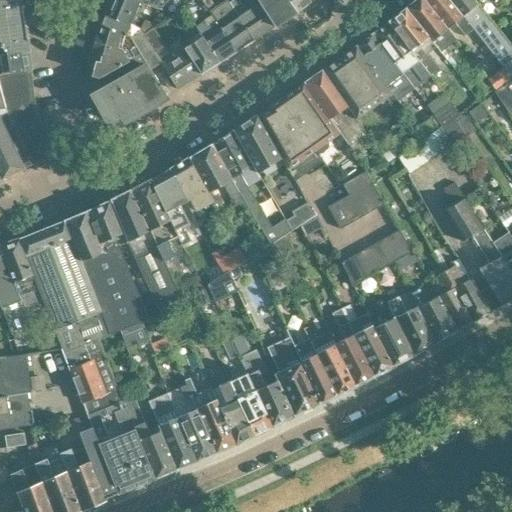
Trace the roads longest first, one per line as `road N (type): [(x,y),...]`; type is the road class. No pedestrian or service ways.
road 1 (residential): [(511,321),(333,417),(117,511)]
road 2 (residential): [(97,163),(211,106),(367,0)]
road 3 (residential): [(97,163),(60,60),(73,0)]
